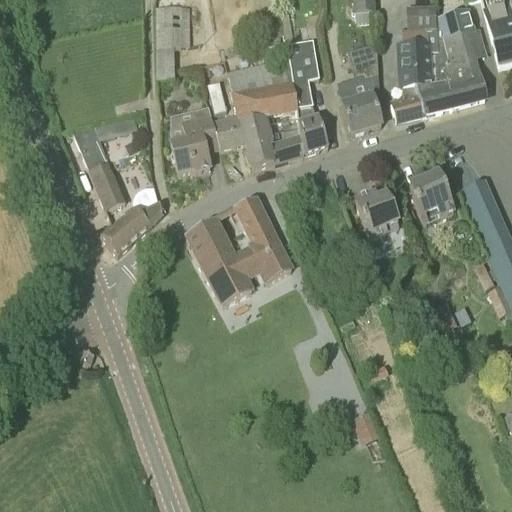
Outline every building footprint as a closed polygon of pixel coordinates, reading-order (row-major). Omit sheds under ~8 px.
[(372,0),(351,0),(353,18),(354,18),(355,27),(369,27),(368,17),(373,17),(372,0)] [(511,8),(482,16),(487,32),(498,74),(511,70),(511,8)] [(155,13),(155,58),(172,58),(172,54),(185,54),(185,35),(185,13),(155,13)] [(436,26),(436,34),(437,58),(428,59),(429,70),(430,90),(414,92),(421,122),(422,121),(421,121),(450,114),(445,98),(444,86),(450,85),(445,71),(450,70),(444,46),(473,38),(473,37),(467,17),(436,26)] [(403,107),(389,110),(395,128),(421,122),(414,92),(430,90),(429,70),(428,59),(437,58),(436,34),(434,33),(411,34),(406,34),(399,34),(400,49),(402,94),(401,94),(403,107)] [(477,36),(473,37),(473,38),(444,46),(450,70),(445,71),(450,85),(444,86),(445,98),(450,114),(484,105),(476,76),(471,77),(468,65),(483,61),(477,36)] [(312,46),(286,50),(288,66),(291,90),(294,111),(299,143),(302,162),(327,154),(327,153),(317,123),(315,124),(311,113),(306,87),(318,85),(312,46)] [(354,83),(336,88),(341,110),(350,141),(380,132),(375,115),(379,113),(377,82),(377,81),(374,48),(346,56),(354,83)] [(212,128),(216,144),(219,156),(246,149),(253,176),(289,166),(302,162),(299,143),(268,152),(259,121),(294,111),(291,90),(288,66),(259,71),(227,79),(238,122),(212,128)] [(216,144),(212,128),(208,114),(193,117),(195,125),(181,128),(186,146),(170,150),(177,181),(194,177),(194,179),(209,175),(202,148),(216,144)] [(115,141),(111,126),(94,131),(100,146),(115,141)] [(284,145),(299,142),(296,129),(281,132),(284,145)] [(101,150),(80,159),(87,177),(108,168),(101,150)] [(108,168),(87,177),(103,218),(125,209),(108,168)] [(426,228),(439,223),(453,217),(437,181),(408,194),(420,221),(419,222),(423,232),(427,230),(426,228)] [(459,199),(511,321),(511,253),(484,188),(459,199)] [(132,215),(100,243),(116,263),(149,234),(162,221),(161,220),(157,205),(154,202),(153,193),(148,193),(144,194),(140,196),(137,198),(134,201),(133,205),(132,211),(132,215)] [(354,209),(370,246),(385,239),(383,234),(397,228),(385,201),(375,205),(373,201),(354,209)] [(289,276),(253,206),(234,215),(185,243),(220,308),(243,296),(245,299),(253,295),(247,285),(258,280),(264,290),(267,289),(266,288),(289,276)] [(486,268),(474,274),(484,296),(497,290),(486,268)] [(498,292),(486,297),(497,323),(509,318),(498,292)] [(446,309),(431,315),(436,326),(450,319),(446,309)] [(463,311),(451,316),(458,333),(471,327),(463,311)] [(82,357),(78,366),(79,367),(80,372),(85,374),(89,371),(93,362),(82,357)] [(382,373),(364,382),(370,393),(387,384),(382,373)] [(378,443),(367,418),(351,424),(361,449),(378,443)] [(511,418),(503,422),(509,437),(511,444),(511,418)]
